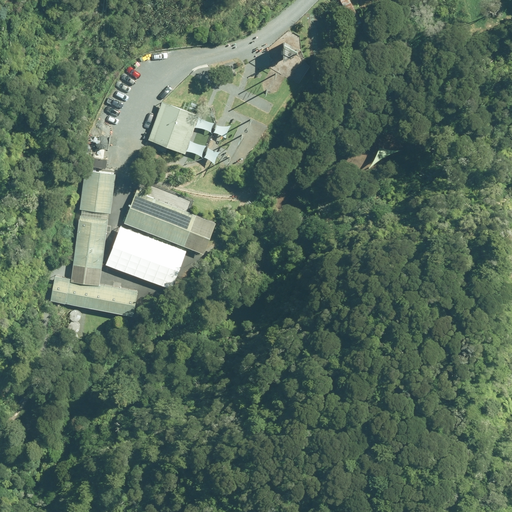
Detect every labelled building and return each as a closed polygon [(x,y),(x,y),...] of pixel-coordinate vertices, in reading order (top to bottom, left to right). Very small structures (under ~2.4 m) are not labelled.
[(277,42),(279,56),(292,50),(277,42)] [(197,113),(161,101),(146,141),(182,154),(197,113)] [(114,173),(86,169),(80,209),(107,213),(114,173)] [(211,222),(135,191),(122,223),(197,255),(211,222)] [(108,218),(80,214),(70,277),(70,281),(98,285),(98,282),(108,218)] [(70,277),(57,274),(52,300),(130,316),(135,290),(98,282),(98,285),(70,281),(70,277)]
